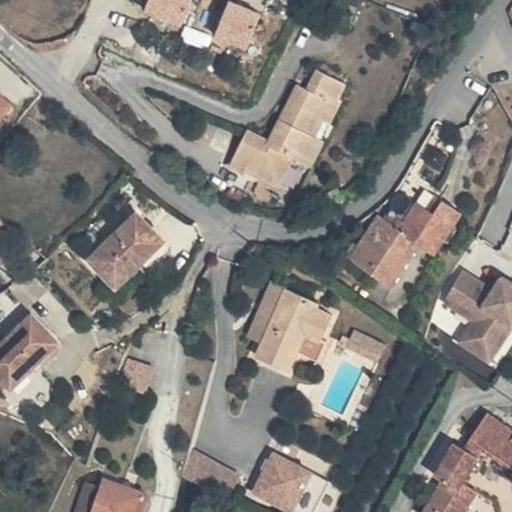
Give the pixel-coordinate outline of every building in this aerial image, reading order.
[(151,0),(149,7),(184,22),(193,0),(151,0)] [(240,0),(232,0),(220,32),(250,44),(264,9),(240,0)] [(345,81),(317,69),(307,89),(300,85),(274,138),(250,127),(233,162),(251,169),(259,152),(270,157),(264,169),(286,179),(299,152),(318,160),(332,134),(312,125),(318,109),(333,117),(343,98),(338,95),(345,81)] [(0,89),(0,121),(16,103),(0,89)] [(425,230),(444,205),(435,199),(423,189),(410,207),(404,202),(396,211),(392,217),(409,232),(416,223),(425,230)] [(450,196),(442,189),(435,199),(444,205),(450,196)] [(444,205),(425,230),(428,233),(425,237),(441,247),(468,209),(450,196),(444,205)] [(392,278),(425,237),(428,233),(425,230),(416,223),(409,232),(392,217),(396,211),(385,203),(361,234),(351,247),(392,278)] [(167,240),(140,212),(90,259),(117,287),(167,240)] [(361,234),(355,230),(346,242),(351,247),(361,234)] [(492,289),(461,270),(443,299),(474,318),(471,325),(494,340),(511,312),(511,283),(501,276),(492,289)] [(319,297),(284,281),(255,351),(290,367),(298,347),(321,358),(332,333),(326,331),(335,309),(319,303),(319,297)] [(494,340),(471,325),(461,340),(491,358),(511,323),(511,312),(494,340)] [(64,342),(37,313),(0,348),(0,371),(15,388),(64,342)] [(390,343),(355,326),(347,343),(382,359),(390,343)] [(160,366),(132,355),(121,384),(150,394),(160,366)] [(511,421),(489,405),(466,440),(458,436),(436,470),(443,474),(420,510),(422,511),(465,511),(476,496),(464,489),(493,446),(511,458),(511,421)] [(313,469),(276,449),(255,487),(292,507),(301,511),(312,511),(331,480),(313,469)] [(240,472),(195,450),(186,476),(228,497),(240,472)] [(89,477),(77,511),(91,511),(102,481),(89,477)] [(142,511),(148,495),(106,482),(96,511),(142,511)]
